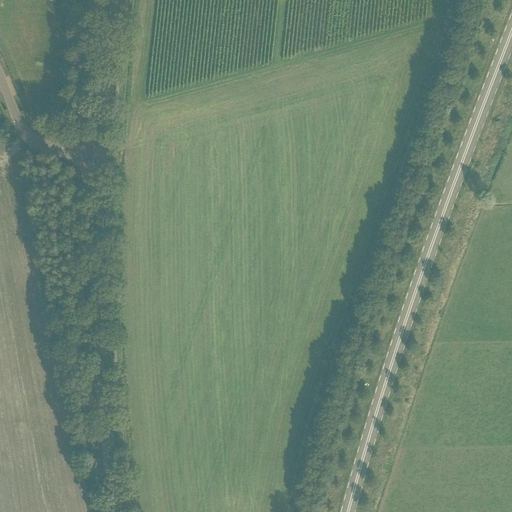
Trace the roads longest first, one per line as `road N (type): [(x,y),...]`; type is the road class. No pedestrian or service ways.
road 1 (primary): [(342,511),(416,275),(511,24)]
road 2 (tertiary): [(118,511),(94,294),(97,155)]
road 3 (tertiary): [(97,155),(112,0)]
road 4 (residential): [(97,155),(37,142),(0,78)]
